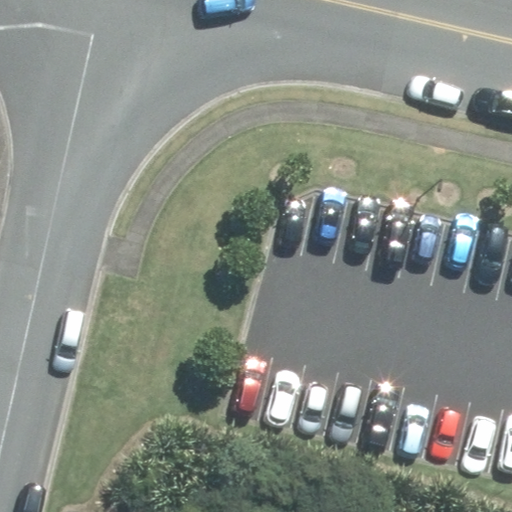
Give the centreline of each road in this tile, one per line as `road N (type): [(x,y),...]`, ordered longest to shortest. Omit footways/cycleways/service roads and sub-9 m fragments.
road 1 (unclassified): [(0,427),(95,0)]
road 2 (unclassified): [(336,0),(511,40)]
